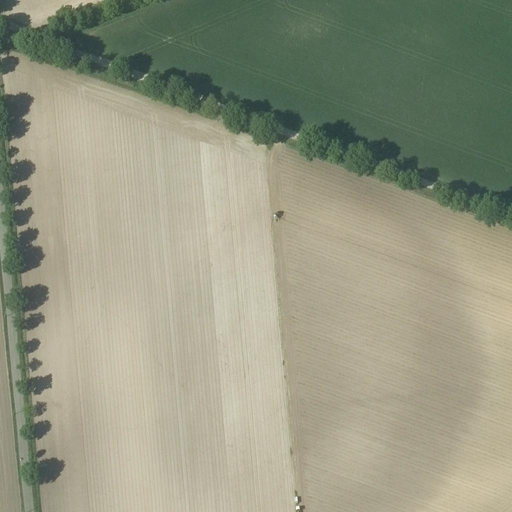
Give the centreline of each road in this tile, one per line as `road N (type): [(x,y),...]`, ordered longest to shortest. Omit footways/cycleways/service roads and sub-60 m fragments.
road 1 (track): [(0,23),(511,213)]
road 2 (unclassified): [(27,511),(0,219)]
